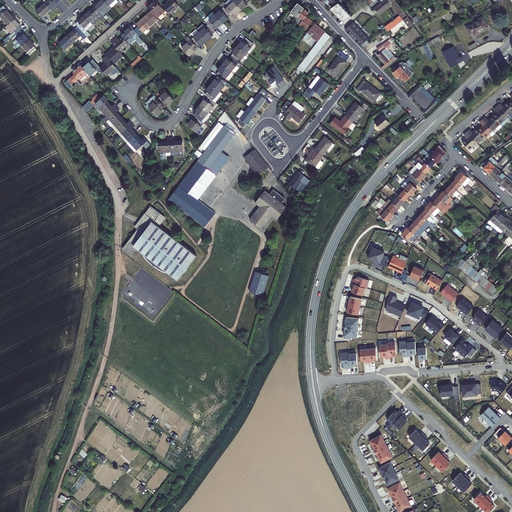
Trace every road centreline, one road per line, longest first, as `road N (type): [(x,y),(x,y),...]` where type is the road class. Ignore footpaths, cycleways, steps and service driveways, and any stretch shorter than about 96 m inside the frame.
road 1 (residential): [(500,366),(494,351),(434,302),(353,266),(336,306),(334,381)]
road 2 (residential): [(130,82),(146,121),(173,123),(225,38),(279,0)]
road 3 (secondary): [(394,161),(332,245),(310,340)]
road 4 (secondary): [(511,39),(394,161)]
road 5 (secondary): [(394,161),(511,51)]
road 6 (unclassified): [(118,211),(52,84)]
road 7 (residential): [(399,395),(354,442),(385,511)]
road 8 (residential): [(52,84),(145,0)]
road 9 (residential): [(380,377),(500,366)]
